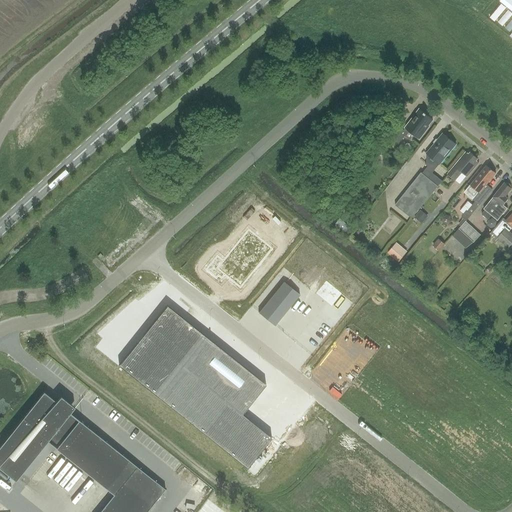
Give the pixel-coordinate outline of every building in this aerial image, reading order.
[(508,14),(511,9),(511,8),(504,0),(496,0),(495,1),(508,14)] [(426,129),(433,119),(420,109),(404,130),(399,126),(388,140),(396,147),(405,135),(410,139),(414,134),(420,138),(427,129),(426,129)] [(397,127),(392,122),(368,153),(376,159),(380,154),(380,149),(397,127)] [(440,164),(456,144),(443,134),(426,154),(434,159),(422,173),(421,172),(395,205),(412,219),(442,181),(432,173),(440,164)] [(468,177),(479,163),(476,161),(478,159),(470,153),(469,155),(466,152),(448,174),(456,181),(462,173),(468,177)] [(480,204),(492,189),(487,185),(496,174),(486,166),(465,192),(468,194),(468,196),(471,198),(473,198),(476,201),(480,204)] [(506,183),(505,183),(484,209),(485,210),(482,214),(488,220),(492,215),(498,221),(508,208),(504,205),(508,199),(506,197),(511,188),(511,187),(511,185),(508,183),(506,183)] [(467,221),(480,204),(476,201),(468,211),(467,210),(462,215),(462,217),(467,221)] [(421,224),(427,216),(420,210),(414,217),(421,224)] [(511,213),(506,220),(504,218),(491,233),(509,248),(511,244),(511,233),(510,231),(511,228),(511,213)] [(480,235),(465,222),(452,236),(466,249),(473,242),(473,243),(480,235)] [(217,257),(206,271),(217,279),(219,277),(222,280),(225,276),(241,288),(272,250),(249,231),(223,262),(217,257)] [(440,251),(446,245),(438,239),(432,245),(440,251)] [(386,253),(397,262),(406,252),(395,243),(386,253)] [(281,281),(256,312),(271,324),(297,294),(281,281)] [(162,302),(114,362),(241,464),(266,434),(236,410),(260,380),(162,302)] [(337,369),(361,388),(398,341),(375,322),(337,369)] [(422,357),(384,406),(406,423),(444,374),(422,357)] [(76,409),(59,396),(55,402),(43,393),(0,447),(0,468),(16,482),(47,442),(115,496),(101,511),(147,511),(165,490),(72,414),(76,409)]
